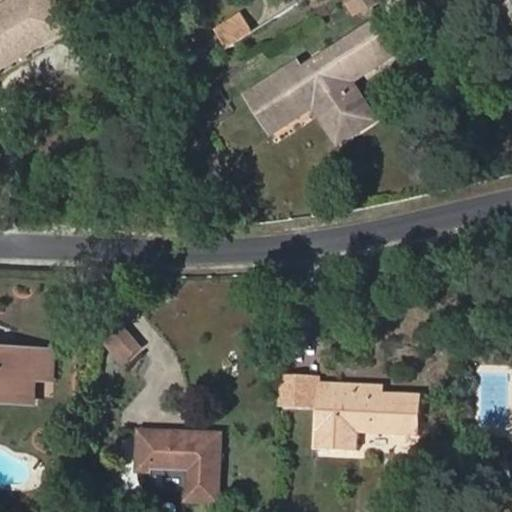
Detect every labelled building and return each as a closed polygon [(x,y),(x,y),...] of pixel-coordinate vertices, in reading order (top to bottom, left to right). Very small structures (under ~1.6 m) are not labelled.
[(0,67),(68,28),(51,0),(15,0),(0,9),(0,67)] [(115,50),(137,37),(124,13),(102,26),(115,50)] [(229,47),(256,32),(245,14),(218,31),(229,47)] [(275,134),(317,106),(324,102),(344,133),(366,119),(347,87),(354,83),(395,57),(375,26),(305,70),(300,63),(250,95),(275,134)] [(341,144),(378,120),(354,83),(347,87),(366,119),(344,133),(324,102),(317,106),(341,144)] [(124,328),(106,344),(123,364),(141,348),(124,328)] [(40,381),(58,382),(58,352),(0,349),(0,402),(29,404),(30,380),(40,381)] [(311,407),(312,379),(283,378),(281,405),(311,407)] [(311,407),(322,407),(323,384),(323,380),(312,379),(311,407)] [(29,404),(38,404),(40,381),(30,380),(29,404)] [(359,432),(421,434),(422,396),(385,395),(384,385),(323,384),(322,407),(321,447),(358,448),(359,432)] [(188,501),(220,502),(222,436),(151,433),(150,471),(157,472),(188,473),(188,493),(188,501)] [(188,473),(157,472),(156,492),(188,493),(188,473)]
